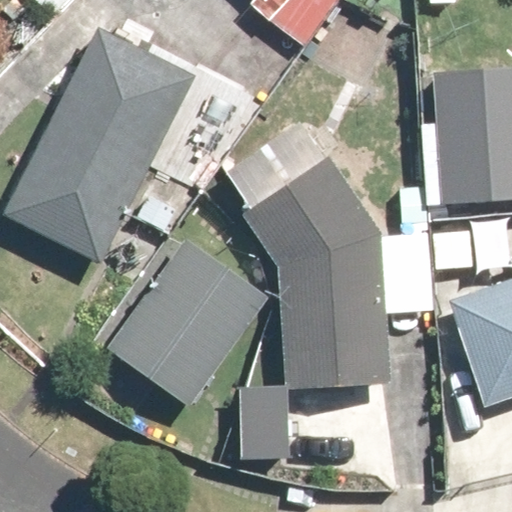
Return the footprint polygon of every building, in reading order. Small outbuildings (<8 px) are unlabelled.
[(247,0),(240,12),(298,49),(329,0),(247,0)] [(189,83),(90,31),(0,199),(0,227),(87,274),(189,83)] [(511,56),(432,63),(444,197),(511,191),(511,56)] [(269,275),(276,395),(382,388),(374,236),(320,157),(230,219),(269,275)] [(260,300),(177,240),(97,352),(180,411),(260,300)] [(511,278),(434,305),(472,416),(511,402),(511,278)]
